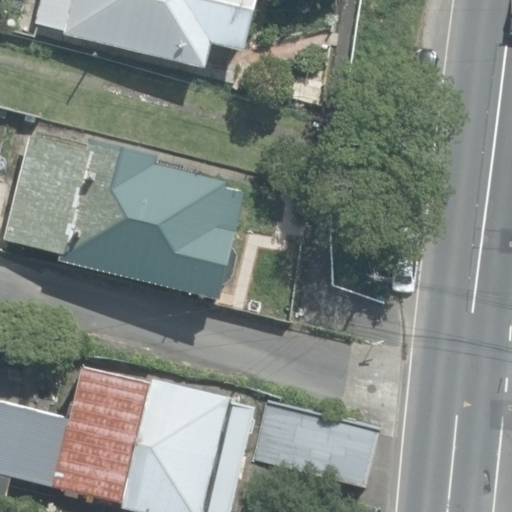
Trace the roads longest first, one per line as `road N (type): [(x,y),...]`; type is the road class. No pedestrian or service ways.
road 1 (residential): [(0,283),(124,308),(297,361),(388,371),(462,368)]
road 2 (tertiary): [(503,0),(462,368)]
road 3 (tertiary): [(462,368),(448,511)]
